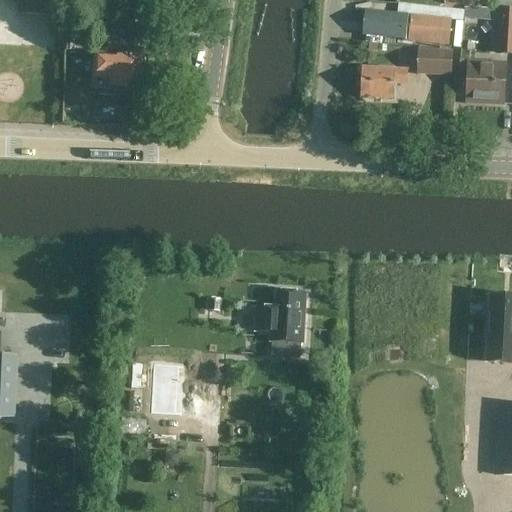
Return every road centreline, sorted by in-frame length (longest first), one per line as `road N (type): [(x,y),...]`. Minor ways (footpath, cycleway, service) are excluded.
road 1 (tertiary): [(203,156),(0,147)]
road 2 (tertiary): [(511,167),(316,160)]
road 3 (residential): [(316,160),(334,0)]
road 4 (tertiary): [(203,156),(225,0)]
